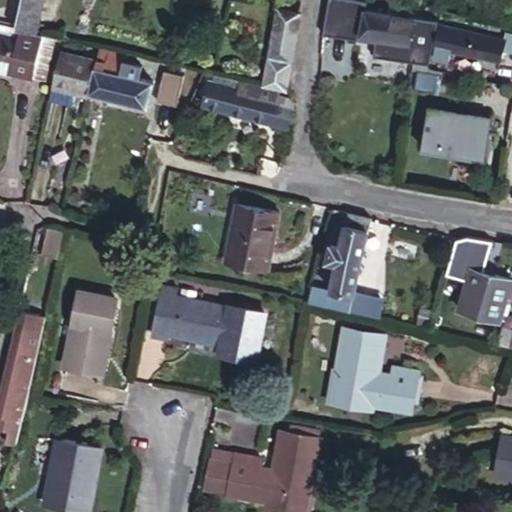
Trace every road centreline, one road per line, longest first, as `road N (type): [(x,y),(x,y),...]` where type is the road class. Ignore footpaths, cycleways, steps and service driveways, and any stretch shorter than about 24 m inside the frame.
road 1 (residential): [(312,0),(293,183),(511,221)]
road 2 (residential): [(0,354),(34,209)]
